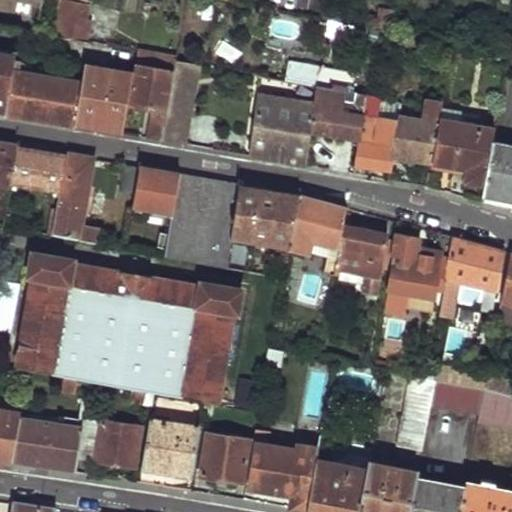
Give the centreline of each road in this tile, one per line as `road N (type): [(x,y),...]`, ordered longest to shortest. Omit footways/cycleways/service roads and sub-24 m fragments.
road 1 (residential): [(511,228),(0,131)]
road 2 (residential): [(0,480),(201,511)]
